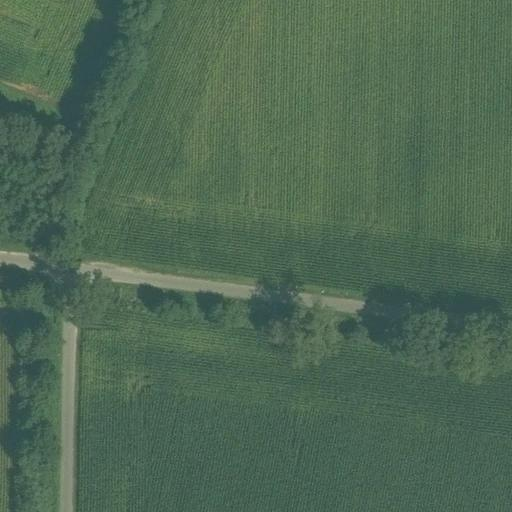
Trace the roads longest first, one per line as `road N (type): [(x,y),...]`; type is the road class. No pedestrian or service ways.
road 1 (unclassified): [(71,270),(511,326)]
road 2 (unclassified): [(71,270),(65,511)]
